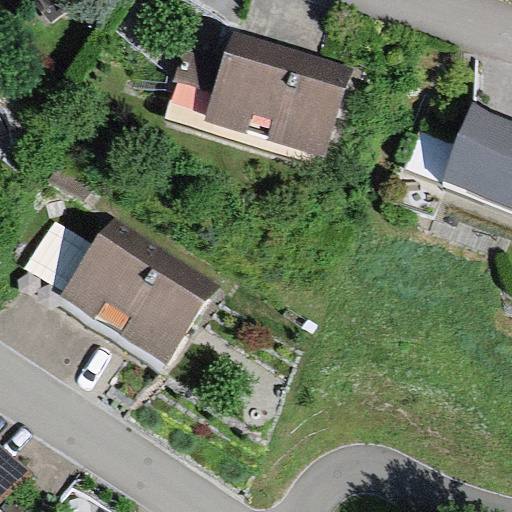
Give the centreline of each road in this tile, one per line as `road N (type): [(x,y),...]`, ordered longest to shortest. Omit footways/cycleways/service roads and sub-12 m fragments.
road 1 (residential): [(0,379),(198,511)]
road 2 (residential): [(289,511),(330,476),(382,472),(455,511)]
